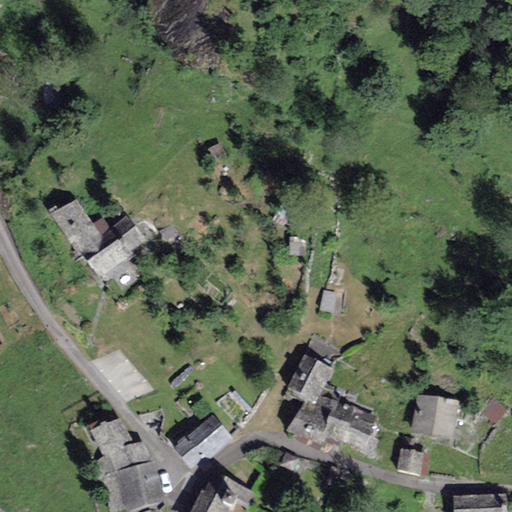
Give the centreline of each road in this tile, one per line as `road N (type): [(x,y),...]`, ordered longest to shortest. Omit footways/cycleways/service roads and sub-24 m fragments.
road 1 (residential): [(511,491),(359,469),(269,440),(247,443),(182,481)]
road 2 (residential): [(182,481),(89,372),(20,277),(0,235)]
